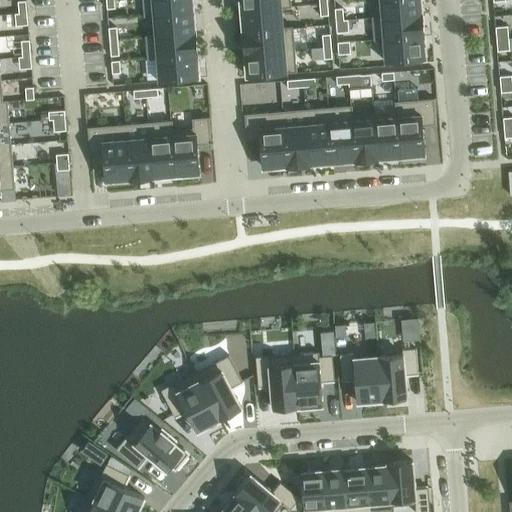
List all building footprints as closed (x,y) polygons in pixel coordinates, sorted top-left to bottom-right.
[(115,0),(106,0),(108,9),(116,8),(115,0)] [(143,0),(144,15),(194,11),(193,0),(143,0)] [(291,0),(241,0),(242,10),(292,6),(291,0)] [(380,0),(382,16),(373,17),(373,18),(423,14),(423,12),(422,13),(421,0),(380,0)] [(27,1),(19,1),(20,13),(28,13),(27,1)] [(328,3),(320,4),(321,16),(329,15),(328,3)] [(292,6),(242,10),(244,31),(244,32),(294,28),(294,27),(284,27),(282,8),(292,8),(292,6)] [(344,8),(335,9),(336,21),(344,20),(344,8)] [(194,11),(144,15),(145,17),(154,16),(156,35),(146,36),(146,37),(196,33),(196,31),(194,11)] [(20,13),(16,14),(17,26),(29,25),(28,13),(20,13)] [(423,14),(373,18),(375,39),(425,35),(423,14)] [(344,20),(336,21),(337,33),(349,32),(348,20),(344,20)] [(508,26),(496,27),(497,39),(509,38),(508,26)] [(117,27),(109,28),(110,40),(118,39),(117,27)] [(294,28),(244,32),(246,53),(296,49),(294,28)] [(196,33),(146,37),(148,58),(198,54),(196,33)] [(331,34),(323,35),(324,47),(332,46),(331,34)] [(425,35),(375,39),(375,41),(384,40),(386,62),(426,58),(424,37),(425,37),(425,35)] [(509,38),(497,39),(498,51),(510,50),(509,38)] [(118,39),(110,40),(112,56),(120,55),(118,39)] [(30,40),(22,41),(23,57),(31,56),(30,40)] [(350,41),(338,42),(339,55),(351,54),(350,41)] [(332,46),(324,47),(325,59),(333,58),(332,46)] [(296,49),(246,53),(246,55),(248,76),(297,72),(296,49)] [(198,54),(148,58),(148,60),(158,59),(160,80),(200,77),(198,56),(198,54)] [(23,57),(19,57),(20,69),(32,68),(31,56),(23,57)] [(120,61),(112,61),(113,74),(121,73),(120,61)] [(394,72),(382,73),(383,81),(395,80),(394,72)] [(361,75),(349,76),(350,88),(362,87),(361,75)] [(511,75),(500,77),(501,84),(511,83),(511,75)] [(349,76),(337,76),(338,85),(349,84),(350,88),(349,76)] [(316,78),(304,79),(304,87),(316,86),(316,78)] [(304,79),(287,80),(288,89),(304,87),(304,79)] [(1,80),(0,80),(0,101),(8,101),(8,100),(3,101),(1,80)] [(511,83),(501,84),(502,93),(511,91),(511,83)] [(34,87),(26,88),(27,100),(35,99),(34,87)] [(158,88),(146,89),(147,97),(159,96),(158,88)] [(146,89),(134,90),(135,98),(147,97),(146,89)] [(435,99),(397,102),(402,156),(426,154),(423,126),(437,125),(435,99)] [(8,101),(0,101),(0,123),(10,123),(8,101)] [(396,111),(375,113),(379,158),(380,158),(402,156),(397,102),(396,102),(396,111)] [(352,105),(329,107),(333,162),(355,160),(356,160),(352,105)] [(353,105),(352,105),(356,160),(379,158),(375,113),(354,115),(353,105)] [(329,107),(306,109),(311,164),(312,164),(312,163),(333,162),(329,107)] [(306,109),(283,111),(288,166),(311,164),(306,109)] [(65,110),(49,112),(50,120),(54,120),(66,119),(65,110)] [(283,111),(245,114),(248,141),(262,140),(264,167),(287,166),(288,166),(283,111)] [(173,120),(172,120),(176,175),(200,173),(198,145),(212,144),(210,117),(193,119),(194,128),(174,130),(173,120)] [(66,119),(54,120),(55,131),(67,130),(66,119)] [(172,120),(149,122),(154,177),(155,177),(176,175),(172,120)] [(149,122),(126,124),(131,179),(154,177),(149,122)] [(10,123),(0,123),(0,145),(12,144),(10,123)] [(126,124),(88,127),(91,154),(105,153),(107,181),(130,179),(131,179),(126,124)] [(12,144),(0,145),(0,167),(14,166),(12,144)] [(69,154),(57,155),(57,162),(69,162),(69,154)] [(69,162),(57,162),(58,171),(70,170),(69,162)] [(14,166),(0,167),(0,191),(2,192),(2,190),(16,189),(14,166)] [(403,354),(379,356),(383,400),(408,398),(406,375),(419,374),(417,348),(403,349),(403,354)] [(320,352),(295,354),(299,407),(324,405),(322,382),(335,380),(333,355),(320,356),(320,352)] [(355,353),(341,355),(343,380),(356,379),(358,402),(383,400),(379,356),(355,358),(355,353)] [(295,354),(256,357),(259,387),(272,386),(274,409),(299,407),(295,354)] [(230,355),(196,372),(220,420),(243,408),(232,387),(244,381),(230,355)] [(196,372),(162,390),(176,417),(187,411),(198,432),(220,420),(196,372)] [(144,416),(116,449),(138,468),(149,455),(168,471),(172,466),(176,469),(189,454),(175,442),(176,441),(163,430),(162,432),(144,416)] [(413,460),(389,462),(393,511),(394,511),(394,506),(416,504),(416,511),(430,511),(428,487),(415,488),(413,460)] [(388,465),(368,466),(371,511),(379,511),(393,511),(389,462),(388,462),(388,465)] [(97,474),(86,496),(118,511),(138,511),(145,497),(124,487),(130,475),(107,464),(101,476),(97,474)] [(371,511),(368,466),(346,468),(349,511),(371,511)] [(349,511),(346,468),(325,470),(328,511),(349,511)] [(328,511),(325,470),(302,472),(305,511),(328,511)] [(251,474),(236,492),(259,511),(276,511),(284,503),(291,509),(300,498),(281,482),(272,492),(251,474)] [(237,495),(224,510),(225,511),(259,511),(236,492),(235,493),(237,495)] [(90,499),(83,511),(118,511),(86,496),(86,497),(90,499)]
